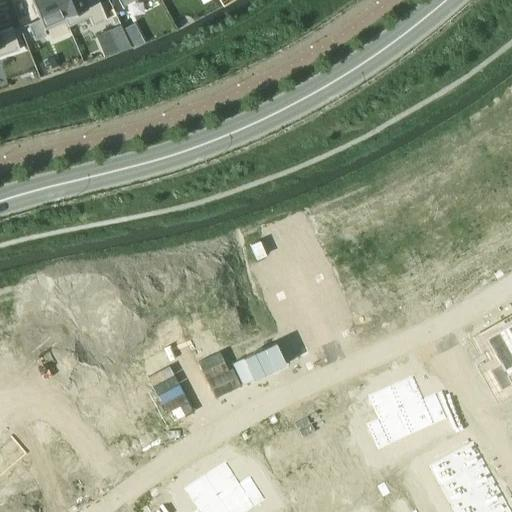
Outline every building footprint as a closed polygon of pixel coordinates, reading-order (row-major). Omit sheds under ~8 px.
[(30,0),(39,19),(27,24),(34,40),(46,35),(44,30),(65,21),(67,27),(68,26),(56,0),(30,0)] [(56,0),(68,26),(88,18),(91,26),(106,19),(97,0),(84,0),(83,1),(82,0),(56,0)] [(0,55),(19,50),(11,27),(0,30),(0,55)] [(511,151),(490,169),(511,194),(511,145),(509,148),(511,151)] [(372,226),(337,242),(344,257),(337,260),(357,306),(387,293),(380,279),(383,278),(381,273),(390,269),(392,274),(393,273),(372,226)] [(265,255),(259,241),(250,245),(256,259),(265,255)] [(511,334),(507,326),(487,338),(501,363),(489,369),(502,391),(511,385),(511,380),(509,376),(511,374),(511,334)] [(413,375),(390,385),(412,434),(446,419),(435,393),(423,398),(413,375)] [(377,419),(366,424),(377,450),(412,434),(390,385),(367,396),(377,419)] [(288,433),(262,445),(280,486),(306,475),(288,433)] [(473,441),(428,466),(439,486),(484,461),(473,441)] [(484,461),(439,486),(450,505),(494,480),(484,461)] [(225,462),(204,475),(227,511),(245,511),(265,500),(249,476),(239,483),(225,462)] [(227,511),(204,475),(183,489),(197,510),(193,511),(227,511)] [(494,480),(450,505),(453,511),(480,511),(505,499),(494,480)] [(384,482),(377,486),(382,497),(390,493),(384,482)] [(511,511),(505,499),(480,511),(511,511)]
